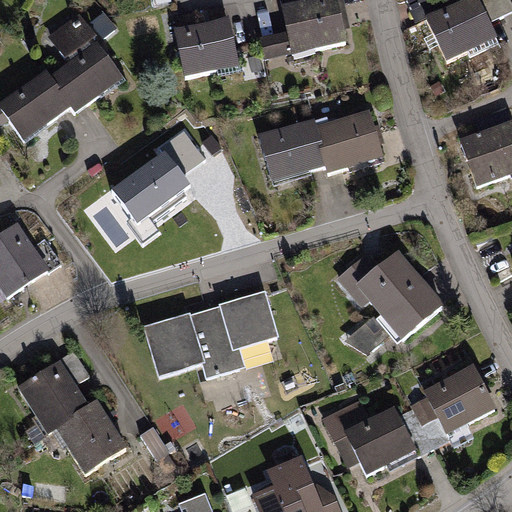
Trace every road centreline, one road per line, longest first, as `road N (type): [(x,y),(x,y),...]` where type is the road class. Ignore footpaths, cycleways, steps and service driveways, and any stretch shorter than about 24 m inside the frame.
road 1 (residential): [(435,201),(103,298),(0,352)]
road 2 (residential): [(381,0),(435,201)]
road 3 (residential): [(435,201),(511,366)]
